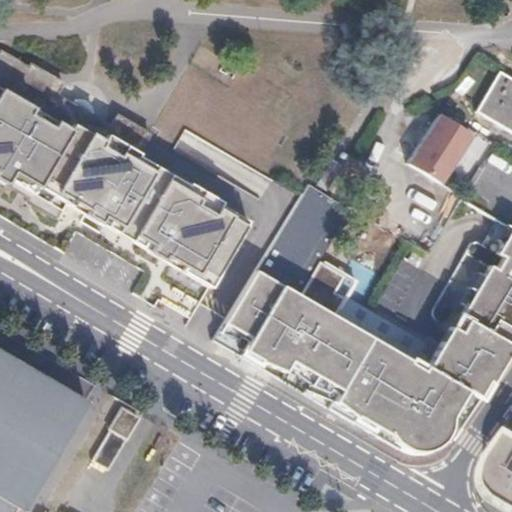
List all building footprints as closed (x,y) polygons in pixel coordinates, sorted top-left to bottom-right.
[(0,47),(0,213),(61,249),(71,233),(141,275),(132,291),(144,298),(184,322),(245,217),(219,202),(222,195),(190,177),(186,181),(138,153),(151,132),(115,111),(108,124),(56,94),(62,84),(23,62),(0,47)] [(511,82),(498,74),(476,113),(511,134),(511,82)] [(468,135),(436,116),(406,164),(439,184),(468,135)] [(321,262),(353,214),(310,186),(305,193),(254,272),(289,295),(297,300),(321,262)] [(492,272),(481,291),(482,298),(477,307),(511,327),(511,230),(510,229),(494,255),(501,259),(492,272)] [(405,267),(416,273),(422,263),(411,257),(410,257),(405,267)] [(330,318),(343,297),(331,290),(341,274),(321,262),(297,300),(330,318)] [(466,302),(473,305),(481,291),(492,272),(486,268),(466,302)] [(330,405),(335,408),(375,340),(370,337),(368,340),(353,331),(330,318),(297,300),(289,295),(254,272),(219,330),(211,342),(224,350),(231,340),(255,359),(250,365),(284,384),(290,373),(309,383),(314,376),(338,390),(331,403),(330,405)] [(331,290),(343,297),(352,280),(341,274),(331,290)] [(473,305),(477,307),(482,298),(481,291),(473,305)] [(448,330),(455,334),(469,311),(473,305),(466,302),(448,330)] [(501,363),(511,345),(511,327),(477,307),(473,313),(469,311),(455,334),(477,348),(501,363)] [(494,373),(501,363),(477,348),(455,334),(448,330),(441,343),(435,353),(465,369),(486,381),(489,382),(494,373)] [(224,350),(250,365),(255,359),(231,340),(224,350)] [(405,356),(375,340),(335,408),(343,412),(347,405),(373,420),(367,428),(391,442),(392,448),(399,452),(400,449),(412,452),(420,452),(430,450),(437,445),(444,440),(450,444),(469,414),(478,400),(475,398),(486,381),(465,369),(435,353),(431,359),(426,367),(405,356)] [(425,356),(431,359),(435,353),(428,349),(425,356)] [(0,354),(0,511),(15,511),(16,511),(18,511),(21,511),(85,405),(0,354)] [(305,391),(309,383),(290,373),(284,384),(303,395),(305,391)] [(305,391),(331,403),(338,390),(314,376),(309,383),(305,391)] [(475,398),(478,400),(489,382),(486,381),(475,398)] [(365,432),(367,428),(373,420),(347,405),(343,412),(340,417),(365,432)] [(332,413),(340,417),(343,412),(335,408),(332,412),(332,413)] [(121,409),(108,430),(109,431),(90,463),(106,472),(139,420),(121,409)] [(511,511),(511,426),(483,469),(482,482),(489,502),(506,511),(511,511)] [(365,432),(392,448),(391,442),(367,428),(365,432)] [(127,511),(162,511),(169,496),(138,484),(127,511)]
